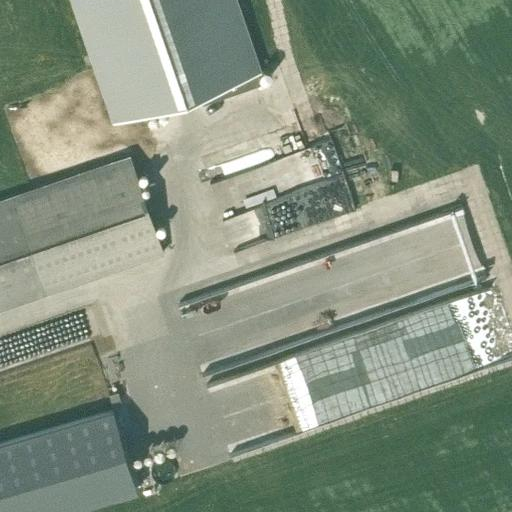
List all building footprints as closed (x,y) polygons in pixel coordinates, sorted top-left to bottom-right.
[(261,82),(232,0),(76,0),(116,116),(197,89),(202,102),(261,82)] [(209,173),(293,150),(288,133),(204,157),(209,173)] [(258,241),(355,210),(333,139),(235,170),(258,241)] [(0,307),(163,252),(129,155),(0,198),(0,307)] [(493,284),(378,320),(381,330),(497,294),(493,284)] [(280,428),(322,416),(316,394),(294,400),(291,389),(324,380),(315,348),(209,377),(214,393),(222,390),(229,415),(261,406),(265,418),(270,417),(273,428),(230,440),(235,458),(285,444),(280,428)] [(122,406),(118,392),(110,394),(114,408),(122,406)] [(113,409),(0,442),(0,511),(54,511),(137,488),(113,409)]
